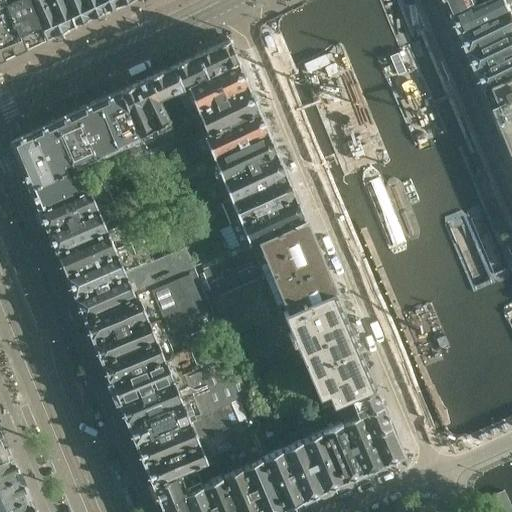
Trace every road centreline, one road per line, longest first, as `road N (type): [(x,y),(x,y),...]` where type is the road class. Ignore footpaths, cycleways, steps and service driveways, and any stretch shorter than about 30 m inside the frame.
road 1 (residential): [(234,0),(432,474)]
road 2 (tertiary): [(120,511),(0,209)]
road 3 (tertiary): [(0,101),(224,0)]
road 4 (residential): [(511,206),(429,0)]
road 5 (tertiary): [(0,319),(81,511)]
